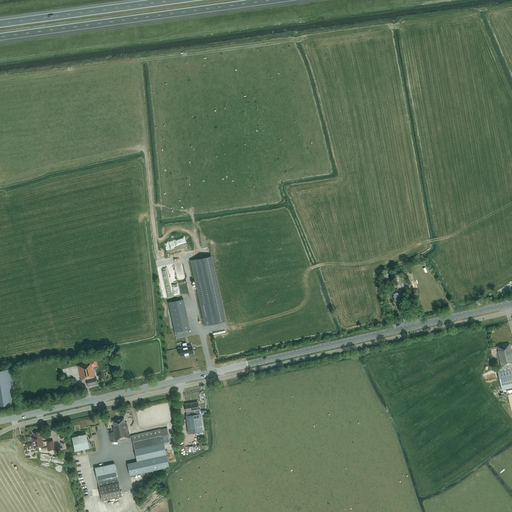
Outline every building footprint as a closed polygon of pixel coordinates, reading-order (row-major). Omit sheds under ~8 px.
[(200,304),(205,326),(225,321),(211,256),(191,260),(201,304),(200,304)] [(394,302),(401,301),(399,291),(398,289),(395,289),(394,286),(391,286),(392,291),(393,291),(393,292),(392,292),(394,302)] [(168,303),(175,333),(190,329),(183,300),(168,303)] [(182,344),(183,347),(179,348),(181,356),(193,354),(192,346),(187,346),(186,343),(182,344)] [(497,368),(498,373),(500,381),(500,383),(511,380),(511,377),(510,370),(511,369),(510,364),(511,363),(511,351),(509,343),(497,346),(498,351),(497,351),(501,367),(497,368)] [(95,376),(93,367),(97,366),(95,359),(89,361),(89,363),(78,366),(81,380),(87,379),(89,386),(97,384),(95,376)] [(0,405),(17,403),(11,368),(0,370),(0,405)] [(199,410),(198,402),(185,404),(186,412),(187,412),(188,416),(186,416),(188,434),(203,432),(201,415),(200,414),(200,411),(200,409),(199,410)] [(130,438),(132,438),(137,462),(128,464),(130,475),(169,467),(161,429),(131,436),(130,436),(126,422),(125,423),(124,418),(112,421),(114,427),(112,427),(114,432),(109,433),(111,442),(120,440),(120,441),(130,439),(130,438)] [(42,438),(43,438),(42,435),(41,435),(40,431),(33,432),(34,437),(32,437),(33,444),(32,444),(31,444),(28,444),(28,445),(28,448),(29,449),(32,448),(33,447),(34,447),(34,448),(45,446),(44,441),(42,441),(42,438)] [(89,448),(86,434),(72,437),(75,451),(89,448)] [(55,450),(53,440),(47,441),(48,447),(47,447),(48,451),(55,450)] [(95,468),(98,482),(102,501),(122,497),(118,482),(118,478),(114,463),(95,468)]
